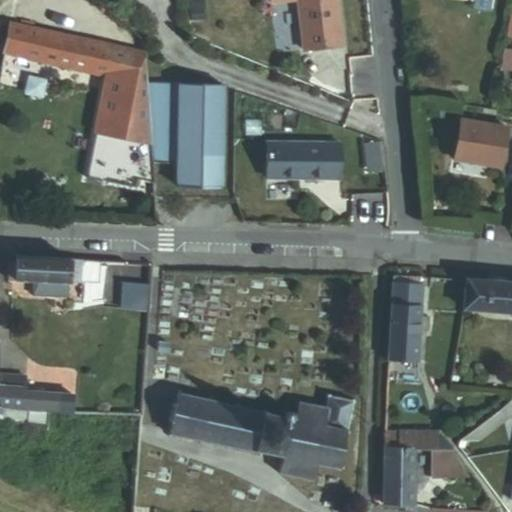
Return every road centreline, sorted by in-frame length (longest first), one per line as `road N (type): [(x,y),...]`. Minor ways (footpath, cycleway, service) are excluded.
road 1 (residential): [(0,237),(415,250)]
road 2 (residential): [(415,250),(379,0)]
